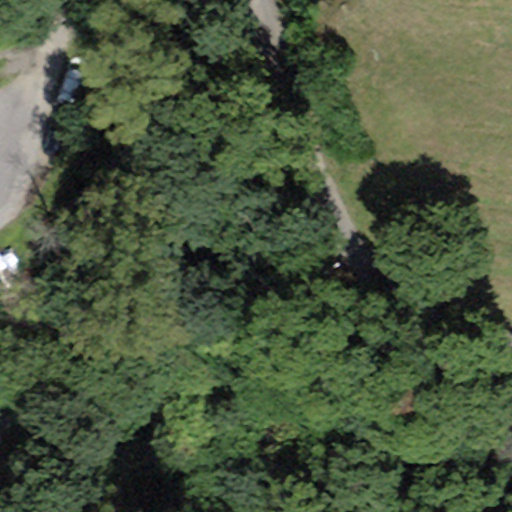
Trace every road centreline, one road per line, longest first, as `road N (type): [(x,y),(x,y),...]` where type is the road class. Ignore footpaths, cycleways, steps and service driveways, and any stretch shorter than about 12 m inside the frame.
road 1 (unclassified): [(511,350),(407,316),(372,293),(306,158),(255,0)]
road 2 (unclassified): [(74,0),(44,72),(0,136)]
